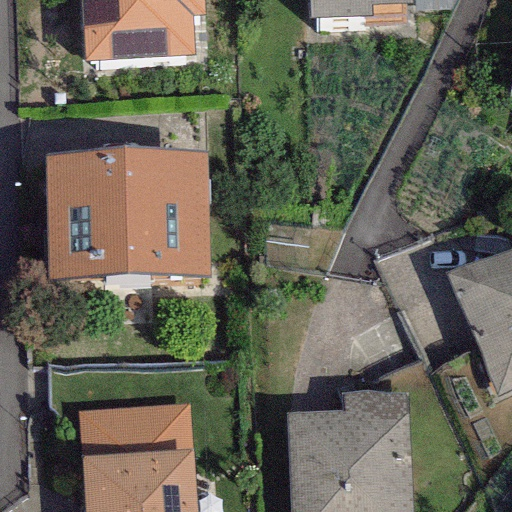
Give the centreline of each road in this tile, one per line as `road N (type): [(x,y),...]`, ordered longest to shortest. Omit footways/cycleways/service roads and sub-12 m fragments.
road 1 (residential): [(0,86),(9,488)]
road 2 (residential): [(445,0),(352,221)]
